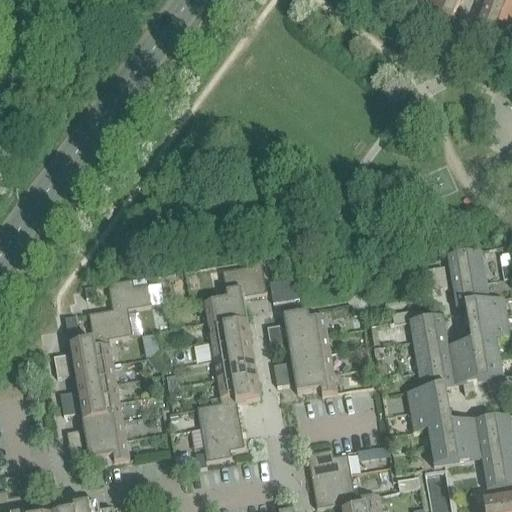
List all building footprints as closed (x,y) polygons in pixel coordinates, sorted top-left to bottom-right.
[(438,22),(447,25),(453,27),(460,8),(436,0),(420,0),(415,14),(419,15),(429,18),(438,22)] [(436,0),(460,8),(462,0),(436,0)] [(511,0),(487,0),(484,10),(511,20),(511,0)] [(511,34),(511,20),(484,10),(477,29),(510,41),(511,34)] [(429,18),(419,15),(416,24),(425,28),(429,18)] [(438,22),(429,18),(425,28),(434,31),(438,22)] [(447,25),(438,22),(434,31),(444,35),(447,25)] [(453,27),(447,25),(444,35),(453,38),(457,29),(453,27)] [(447,261),(452,293),(487,287),(482,255),(447,261)] [(223,277),(226,297),(241,294),(243,302),(267,298),(261,263),(246,266),(247,273),(223,277)] [(434,274),(436,284),(446,282),(444,272),(434,274)] [(436,284),(434,274),(424,275),(426,286),(436,284)] [(436,284),(438,294),(448,292),(446,282),(436,284)] [(283,285),(285,295),(298,293),(296,283),(283,285)] [(438,294),(436,284),(426,286),(428,296),(438,294)] [(108,289),(113,315),(114,315),(115,323),(130,320),(129,315),(152,310),(149,290),(134,292),(133,285),(108,289)] [(270,287),(272,298),(285,295),(283,285),(270,287)] [(456,313),(465,311),(465,310),(490,306),(490,305),(487,287),(452,293),(456,313)] [(85,293),(87,304),(97,302),(96,291),(85,293)] [(285,295),(287,306),(300,304),(298,293),(285,295)] [(204,307),(207,327),(222,324),(224,331),(248,327),(243,302),(241,294),(226,297),(228,303),(204,307)] [(287,306),(285,295),(272,298),(274,308),(287,306)] [(465,311),(468,329),(508,322),(504,303),(490,305),(490,306),(465,310),(465,311)] [(423,314),(412,316),(414,325),(424,324),(423,314)] [(89,319),(94,345),(95,352),(110,350),(109,345),(133,341),(130,320),(115,323),(114,315),(113,315),(89,319)] [(284,320),(288,340),(312,336),(313,343),(328,340),(324,320),(310,323),(309,316),(284,320)] [(412,316),(403,317),(404,327),(409,327),(409,326),(414,325),(412,316)] [(403,317),(393,319),(394,329),(404,327),(403,317)] [(412,346),(447,340),(444,320),(424,324),(414,325),(409,326),(409,327),(412,346)] [(65,323),(67,334),(78,332),(76,321),(65,323)] [(468,329),(471,347),(472,348),(497,344),(497,345),(511,342),(508,322),(468,329)] [(207,327),(211,346),(226,343),(227,350),(251,346),(248,327),(224,331),(222,324),(207,327)] [(268,332),(269,343),(283,341),(281,330),(268,332)] [(288,340),(291,359),(315,355),(316,362),(331,359),(328,340),(313,343),(312,336),(288,340)] [(418,377),(452,371),(447,340),(412,346),(418,377)] [(269,343),(271,353),(284,351),(283,341),(269,343)] [(211,346),(214,365),(229,362),(230,369),(254,365),(251,346),(227,350),(226,343),(211,346)] [(457,350),(461,369),(500,363),(497,345),(497,344),(472,348),(471,347),(457,350)] [(70,349),(73,369),(98,365),(99,372),(114,369),(110,350),(95,352),(94,345),(70,349)] [(291,359),(294,378),(318,374),(319,381),(334,378),(331,359),(316,362),(315,355),(291,359)] [(54,362),(56,372),(69,370),(67,360),(54,362)] [(214,365),(217,384),(232,381),(233,388),(257,384),(254,365),(230,369),(229,362),(214,365)] [(500,363),(461,369),(466,398),(475,396),(474,388),(487,385),(497,384),(503,383),(503,382),(500,363)] [(73,369),(77,388),(101,384),(102,391),(117,388),(114,369),(99,372),(98,365),(73,369)] [(274,370),(276,381),(289,378),(287,368),(274,370)] [(56,372),(58,383),(71,380),(69,370),(56,372)] [(446,392),(456,391),(452,371),(418,377),(421,395),(421,396),(446,392)] [(318,374),(294,378),(297,398),(321,393),(322,401),(338,398),(334,378),(319,381),(318,374)] [(289,378),(276,381),(278,391),(291,389),(289,378)] [(167,382),(169,392),(179,391),(178,380),(167,382)] [(220,402),(235,400),(237,408),(261,404),(257,384),(233,388),(232,381),(217,384),(220,402)] [(497,384),(499,394),(509,392),(507,382),(503,382),(503,383),(497,384)] [(77,388),(80,407),(104,403),(105,410),(120,407),(117,388),(102,391),(101,384),(77,388)] [(499,394),(497,384),(487,385),(489,395),(499,394)] [(179,391),(169,392),(171,403),(181,401),(179,391)] [(449,410),(446,392),(421,396),(421,395),(407,397),(410,417),(449,410)] [(61,399),(62,410),(76,408),(74,397),(61,399)] [(198,413),(201,432),(216,430),(217,437),(242,433),(237,408),(235,400),(220,402),(221,409),(198,413)] [(80,407),(83,426),(107,421),(109,429),(123,426),(120,407),(105,410),(104,403),(80,407)] [(62,410),(64,420),(77,418),(76,408),(62,410)] [(453,429),(452,428),(449,410),(410,417),(413,437),(428,435),(427,434),(453,429)] [(168,419),(169,427),(181,425),(180,417),(168,419)] [(475,424),(478,444),(511,438),(511,432),(510,418),(475,424)] [(83,426),(86,445),(111,440),(112,447),(127,445),(123,426),(109,429),(107,421),(83,426)] [(428,435),(431,452),(470,446),(467,426),(452,428),(453,429),(427,434),(428,435)] [(216,430),(201,432),(207,467),(232,462),(231,455),(245,453),(242,433),(217,437),(216,430)] [(69,448),(82,446),(80,435),(67,437),(69,448)] [(511,438),(478,444),(484,475),(511,470),(511,438)] [(111,440),(86,445),(90,465),(114,461),(115,468),(130,465),(127,445),(112,447),(111,440)] [(69,448),(71,458),(84,456),(82,446),(69,448)] [(434,472),(445,471),(473,466),(470,446),(431,452),(434,472)] [(308,459),(314,493),(329,491),(327,484),(352,480),(348,460),(334,462),(333,455),(308,459)] [(186,465),(188,476),(199,474),(197,463),(186,465)] [(188,476),(186,465),(176,467),(178,478),(188,476)] [(511,470),(484,475),(487,495),(511,490),(511,470)] [(47,475),(36,477),(38,488),(48,486),(47,475)] [(26,479),(28,489),(38,488),(36,477),(26,479)] [(326,511),(341,509),(341,511),(356,511),(355,505),(356,505),(352,480),(327,484),(329,491),(314,493),(317,511),(326,511)] [(408,483),(410,494),(421,492),(419,481),(408,483)] [(410,494),(408,483),(398,485),(400,496),(410,494)] [(38,488),(40,498),(50,496),(48,486),(38,488)] [(38,488),(28,489),(29,500),(40,498),(38,488)] [(0,497),(0,511),(26,511),(24,501),(10,503),(9,496),(0,497)] [(505,511),(503,500),(483,504),(484,511),(505,511)] [(381,511),(380,501),(356,505),(355,505),(356,511),(381,511)]
